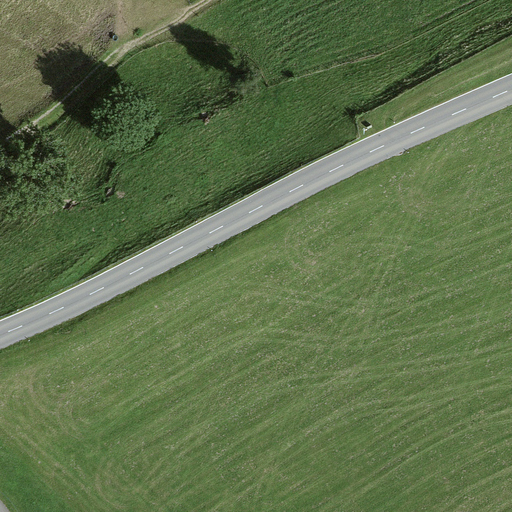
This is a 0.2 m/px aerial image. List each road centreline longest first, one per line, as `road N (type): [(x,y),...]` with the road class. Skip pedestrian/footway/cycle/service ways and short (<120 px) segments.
road 1 (tertiary): [(511,90),(0,333)]
road 2 (track): [(201,0),(131,44),(0,154)]
